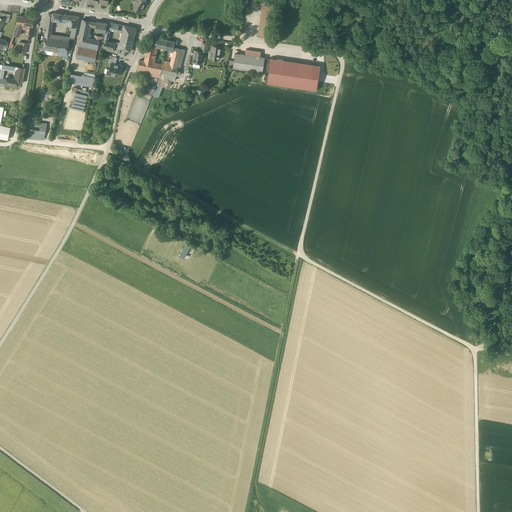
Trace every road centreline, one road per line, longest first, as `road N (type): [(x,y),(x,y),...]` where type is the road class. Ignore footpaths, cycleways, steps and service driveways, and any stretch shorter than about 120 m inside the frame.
road 1 (track): [(341,58),(300,254),(473,348),(478,511)]
road 2 (track): [(299,250),(244,511)]
road 3 (residential): [(41,7),(13,138),(109,148)]
road 4 (track): [(109,148),(65,240),(0,344)]
road 5 (track): [(511,118),(425,74),(368,57),(341,58)]
road 6 (residential): [(147,26),(278,45)]
road 7 (residential): [(147,26),(118,97),(109,148)]
